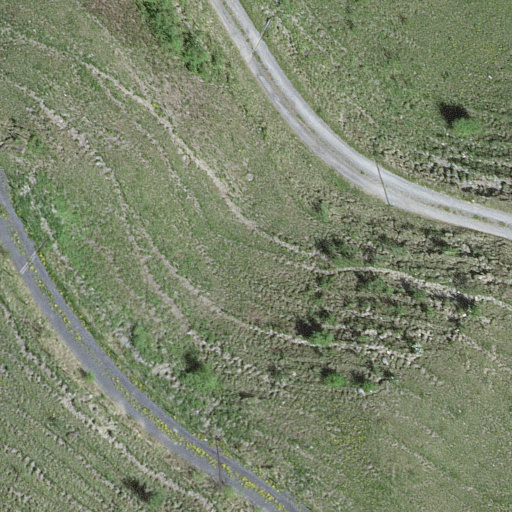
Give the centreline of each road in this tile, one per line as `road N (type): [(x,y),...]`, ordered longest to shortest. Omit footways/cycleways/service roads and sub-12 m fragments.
road 1 (track): [(0,213),(79,341),(290,511)]
road 2 (track): [(227,0),(316,137),(352,171),(421,204),(511,225)]
